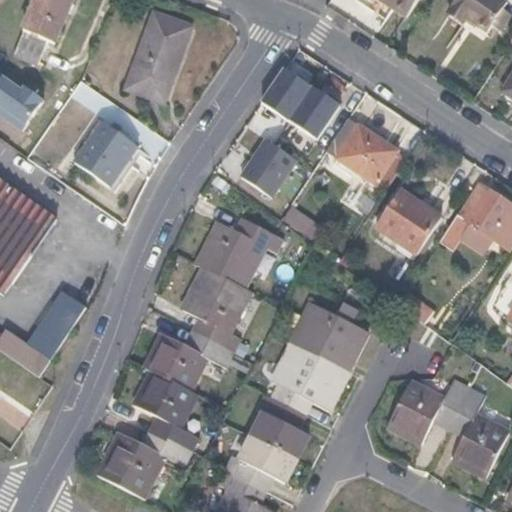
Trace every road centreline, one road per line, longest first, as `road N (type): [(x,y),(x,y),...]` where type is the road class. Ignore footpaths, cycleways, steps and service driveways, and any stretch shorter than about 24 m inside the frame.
road 1 (residential): [(295,22),(170,194),(32,501)]
road 2 (residential): [(295,22),(511,164)]
road 3 (residential): [(463,511),(340,447)]
